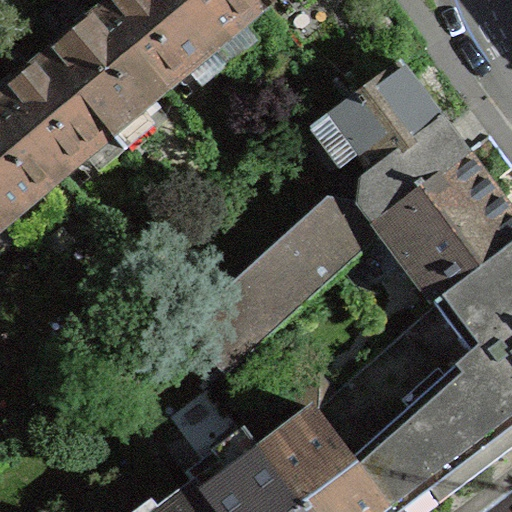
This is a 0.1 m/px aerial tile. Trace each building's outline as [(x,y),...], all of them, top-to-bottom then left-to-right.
[(113,0),(100,11),(165,90),(215,48),(174,0),(113,0)] [(265,6),(260,0),(174,0),(215,48),(228,64),(256,41),(243,25),(265,6)] [(112,134),(165,90),(100,11),(77,31),(66,27),(48,41),(50,53),(47,55),(112,134)] [(112,134),(47,55),(0,94),(0,100),(63,175),(112,134)] [(467,155),(399,65),(330,117),(372,173),(364,180),(360,204),(375,224),(467,155)] [(0,202),(12,217),(63,175),(0,100),(0,202)] [(511,214),(467,155),(375,224),(435,305),(511,246),(511,214)] [(0,227),(12,217),(0,202),(0,227)] [(369,242),(375,224),(360,204),(349,203),(196,341),(225,373),(369,242)] [(511,447),(511,246),(435,305),(315,411),(390,511),(400,511),(430,490),(439,502),(511,447)] [(269,465),(304,511),(390,511),(315,411),(310,416),(289,430),(298,443),(269,465)] [(194,481),(216,511),(304,511),(269,465),(242,429),(213,452),(220,461),(194,481)] [(156,508),(159,511),(216,511),(194,481),(193,481),(156,508)]
